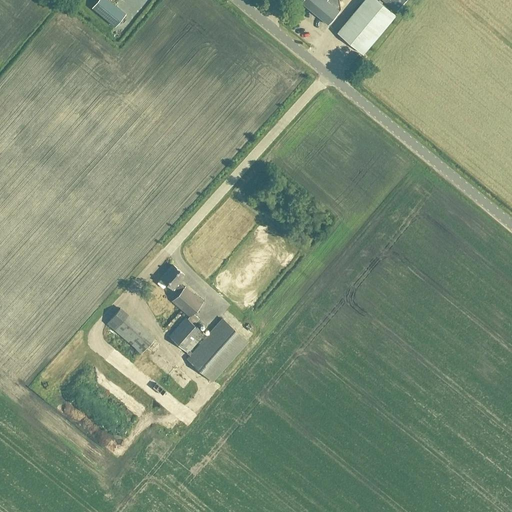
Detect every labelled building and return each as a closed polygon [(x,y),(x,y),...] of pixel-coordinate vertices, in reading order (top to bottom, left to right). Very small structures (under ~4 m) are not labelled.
[(107,0),(98,0),(92,8),(116,27),(126,14),(107,0)] [(328,1),(328,0),(304,0),(302,3),(328,24),(339,11),(328,1)] [(396,15),(378,0),(364,0),(338,32),(363,54),(396,15)] [(384,0),(397,11),(406,0),(384,0)] [(212,382),(247,341),(223,319),(207,337),(194,325),(199,319),(193,314),(203,302),(195,295),(194,295),(185,287),(184,289),(178,283),(184,276),(172,265),(160,279),(172,289),(171,290),(177,296),(172,303),(189,318),(187,320),(185,318),(168,337),(187,353),(186,354),(190,357),(187,360),(212,382)] [(140,354),(154,339),(120,309),(106,324),(140,354)] [(86,418),(81,425),(104,443),(104,444),(114,452),(120,444),(86,418)]
